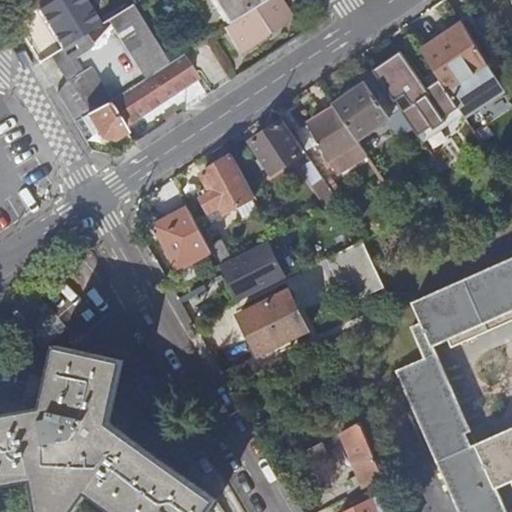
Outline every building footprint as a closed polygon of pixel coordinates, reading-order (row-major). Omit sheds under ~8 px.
[(103,24),(87,0),(45,0),(36,5),(60,48),(103,24)] [(209,0),(225,24),(262,0),(209,0)] [(264,0),(225,24),(222,27),(235,47),(247,40),(250,45),(288,22),(285,16),(289,13),(281,0),(264,0)] [(262,0),(225,24),(264,0),(262,0)] [(65,80),(56,92),(73,121),(74,120),(86,113),(102,104),(106,102),(166,63),(130,4),(103,24),(60,48),(49,55),(65,80)] [(462,22),(421,50),(441,80),(459,107),(465,116),(504,89),(485,62),(462,22)] [(247,40),(235,47),(238,52),(250,45),(247,40)] [(373,69),(377,75),(394,100),(405,93),(412,104),(401,111),(400,110),(387,118),(398,136),(412,127),(417,135),(459,107),(441,80),(430,87),(426,90),(421,82),(425,80),(407,53),(403,56),(401,51),(373,69)] [(106,102),(123,127),(197,79),(180,54),(166,63),(106,102)] [(49,55),(38,61),(56,92),(65,80),(49,55)] [(334,104),(336,108),(357,139),(387,118),(400,110),(394,100),(377,75),(334,104)] [(430,87),(425,80),(421,82),(426,90),(430,87)] [(113,140),(126,132),(123,127),(106,102),(102,104),(86,113),(97,129),(103,138),(113,140)] [(339,175),(368,155),(357,139),(336,108),(308,126),(339,175)] [(86,113),(74,120),(84,137),(97,129),(86,113)] [(259,153),(268,166),(273,174),(302,154),(280,122),(251,142),(259,153)] [(263,170),(268,166),(259,153),(254,157),(263,170)] [(256,198),(232,154),(201,171),(208,186),(198,191),(215,221),(256,198)] [(321,196),(329,209),(340,204),(331,190),(321,196)] [(209,246),(187,207),(154,226),(177,269),(211,251),(209,246)] [(209,246),(211,251),(219,265),(231,259),(221,240),(209,246)] [(361,240),(325,258),(347,304),(376,290),(384,305),(391,302),(361,240)] [(511,258),(413,302),(421,322),(411,327),(424,358),(396,370),(445,481),(459,511),(507,511),(496,487),(511,480),(511,482),(511,427),(471,445),(466,433),(471,431),(467,423),(434,346),(449,339),(452,347),(489,331),(486,322),(511,310),(511,258)] [(288,290),(238,315),(258,355),(308,331),(288,290)] [(88,490),(119,511),(206,511),(218,496),(111,420),(124,358),(56,344),(42,405),(0,413),(0,484),(34,478),(38,505),(40,511),(72,511),(85,495),(88,490)] [(384,478),(360,421),(340,431),(358,475),(343,483),(350,495),(384,478)] [(329,437),(297,454),(305,469),(328,456),(325,451),(334,446),(329,437)] [(388,511),(379,493),(341,511),(388,511)]
